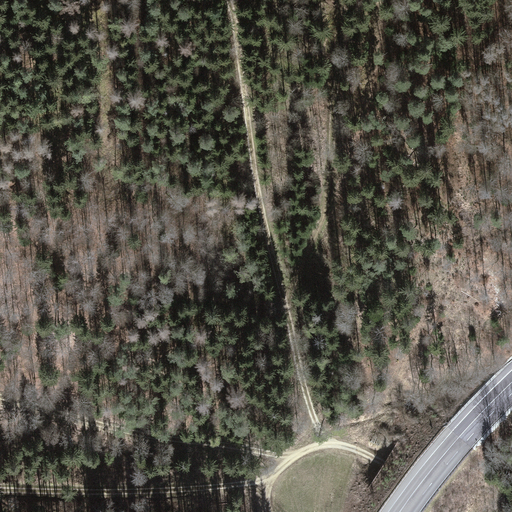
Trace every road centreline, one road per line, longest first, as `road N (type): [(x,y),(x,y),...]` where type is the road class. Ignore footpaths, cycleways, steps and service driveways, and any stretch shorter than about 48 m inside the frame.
road 1 (track): [(229,0),(264,241),(326,445),(295,457)]
road 2 (track): [(284,305),(331,210),(342,0)]
road 3 (track): [(295,457),(0,393)]
road 4 (track): [(0,492),(186,490),(273,475)]
road 5 (track): [(376,0),(369,102),(331,210)]
road 6 (primary): [(511,388),(405,511)]
road 7 (track): [(449,511),(383,463),(326,445)]
